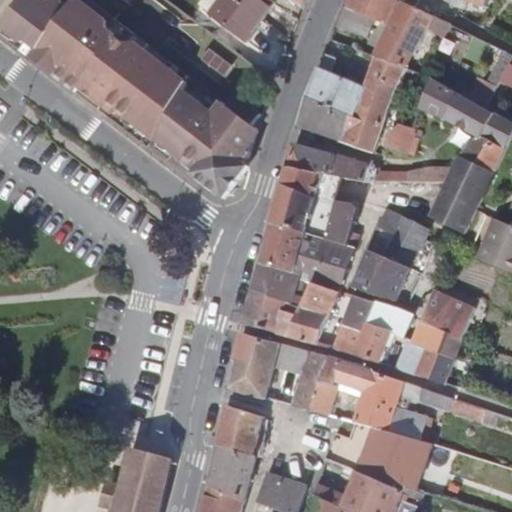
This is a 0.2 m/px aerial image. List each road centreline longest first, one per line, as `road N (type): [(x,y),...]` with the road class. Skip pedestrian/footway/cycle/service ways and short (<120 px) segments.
road 1 (residential): [(0,62),(204,217),(238,234)]
road 2 (residential): [(238,234),(192,408),(192,462),(180,511)]
road 3 (residential): [(323,0),(238,234)]
road 4 (track): [(197,391),(278,415),(252,511)]
